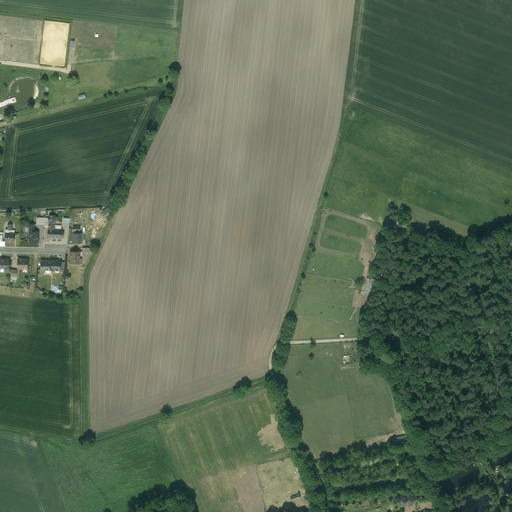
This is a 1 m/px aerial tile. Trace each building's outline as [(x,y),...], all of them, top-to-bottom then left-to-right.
[(108,207),(101,211),(104,215),(110,211),(108,207)] [(62,229),(53,229),(53,221),(54,221),(55,220),(55,217),(54,216),(53,216),(53,215),(48,215),(48,216),(47,216),(47,221),(48,221),(47,229),(47,237),(56,237),(61,238),(62,229)] [(14,230),(11,230),(11,224),(7,224),(7,230),(6,230),(6,233),(5,233),(5,241),(13,241),(14,230)] [(34,231),(34,224),(28,224),(28,231),(28,237),(28,240),(28,242),(37,242),(37,231),(34,231)] [(80,230),(73,230),(73,233),(73,242),(81,242),(81,233),(80,233),(80,230)] [(79,252),(70,252),(70,264),(79,264),(79,252)] [(9,259),(0,258),(0,268),(8,269),(9,259)] [(28,259),(17,259),(17,268),(27,269),(28,259)] [(55,260),(51,260),(51,270),(59,270),(60,270),(60,262),(60,260),(55,259),(55,260)] [(47,261),(41,261),(41,260),(40,269),(51,270),(51,260),(47,260),(47,261)] [(373,285),(365,284),(363,295),(370,297),(373,285)] [(397,323),(387,324),(388,338),(392,337),(391,331),(391,327),(398,327),(397,323)] [(294,503),(304,500),(302,494),(292,498),(294,503)] [(404,509),(415,507),(414,500),(403,501),(404,509)]
